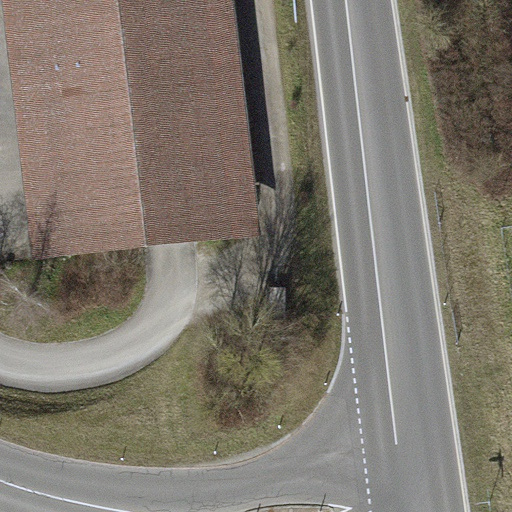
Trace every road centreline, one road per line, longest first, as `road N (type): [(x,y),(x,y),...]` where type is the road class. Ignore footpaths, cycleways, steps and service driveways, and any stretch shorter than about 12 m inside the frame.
road 1 (secondary): [(354,0),(420,504)]
road 2 (tertiary): [(0,479),(130,511)]
